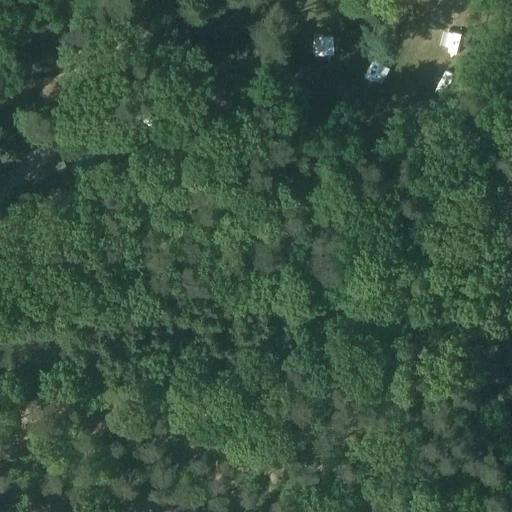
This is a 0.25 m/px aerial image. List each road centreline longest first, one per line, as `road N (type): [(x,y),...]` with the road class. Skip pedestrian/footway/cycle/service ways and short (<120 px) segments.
road 1 (track): [(492,511),(424,403),(414,338),(425,283),(511,166)]
road 2 (track): [(0,197),(67,138),(238,62)]
